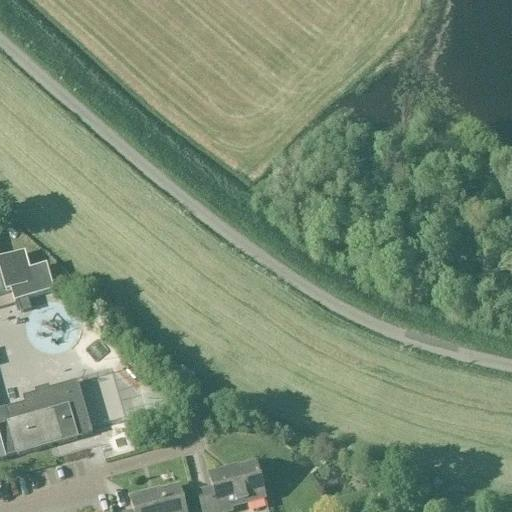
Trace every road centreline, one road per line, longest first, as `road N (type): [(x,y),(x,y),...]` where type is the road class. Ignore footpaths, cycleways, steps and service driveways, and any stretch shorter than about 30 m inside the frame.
road 1 (unclassified): [(511,368),(415,344),(302,288),(181,200),(0,43)]
road 2 (residential): [(196,446),(94,474),(98,489),(13,511)]
